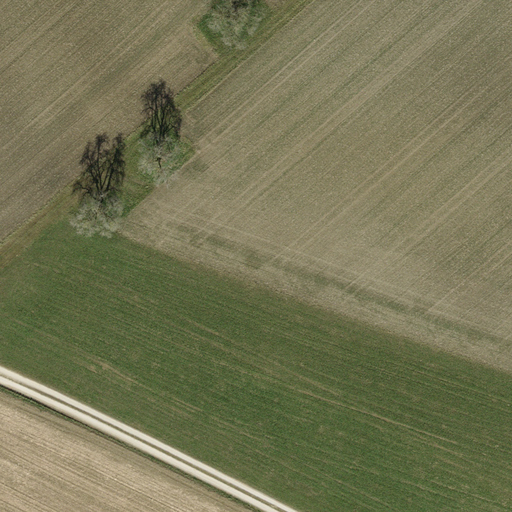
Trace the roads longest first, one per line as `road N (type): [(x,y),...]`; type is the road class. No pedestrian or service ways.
road 1 (track): [(0,258),(300,0)]
road 2 (track): [(0,371),(284,511)]
